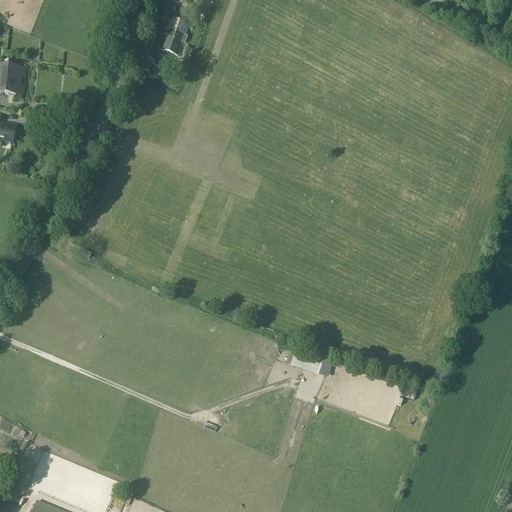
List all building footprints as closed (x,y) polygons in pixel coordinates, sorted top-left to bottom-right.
[(165,35),(160,50),(162,51),(178,56),(183,43),(186,44),(188,36),(185,35),(188,25),(172,19),(170,18),(164,35),(165,35)] [(156,62),(143,59),(140,71),(149,73),(153,74),(154,67),(156,62)] [(0,87),(0,93),(23,96),(24,86),(21,86),(21,78),(25,79),(26,69),(2,66),(0,87)] [(0,140),(13,144),(17,128),(0,123),(0,122),(1,117),(0,116),(0,140)] [(90,259),(91,255),(92,254),(75,246),(70,244),(68,250),(90,259)] [(291,365),(291,367),(296,368),(300,357),(295,355),(294,356),(291,365)] [(309,360),(305,371),(314,374),(316,369),(320,370),(323,364),(314,361),(309,360)] [(60,511),(37,503),(33,511),(60,511)]
